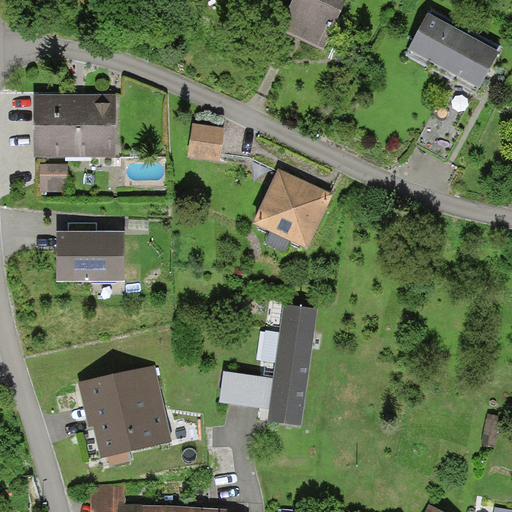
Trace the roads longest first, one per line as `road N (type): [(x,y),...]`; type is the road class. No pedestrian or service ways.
road 1 (residential): [(511,221),(390,187),(145,74),(46,49),(0,49)]
road 2 (residential): [(59,511),(0,305)]
